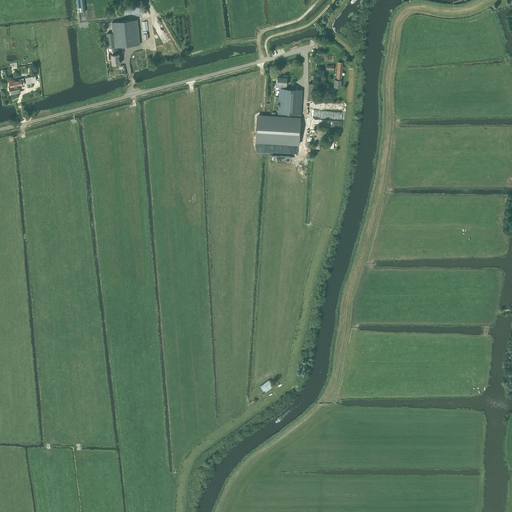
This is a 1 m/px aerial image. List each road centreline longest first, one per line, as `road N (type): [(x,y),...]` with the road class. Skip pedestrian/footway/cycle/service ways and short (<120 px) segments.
road 1 (unclassified): [(0,130),(312,47)]
road 2 (track): [(47,439),(22,125)]
